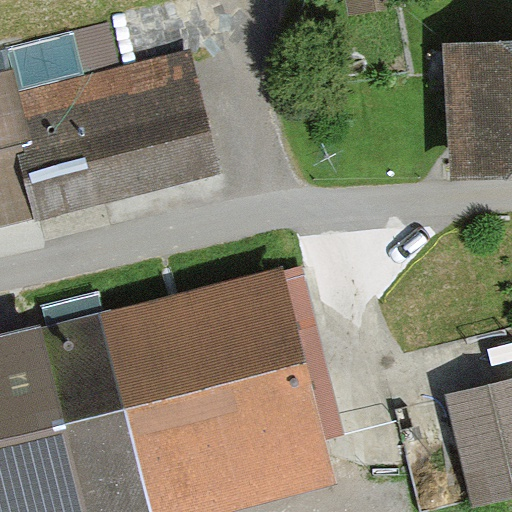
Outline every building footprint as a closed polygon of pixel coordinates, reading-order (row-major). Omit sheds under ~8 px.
[(340,0),(344,16),(390,6),(388,0),(340,0)] [(464,168),(511,165),(511,47),(459,50),(464,168)] [(0,223),(212,172),(184,58),(10,101),(0,61),(0,223)] [(199,511),(333,477),(278,267),(19,334),(23,347),(0,353),(0,406),(27,511),(199,511)] [(511,489),(511,374),(436,393),(462,501),(511,489)]
